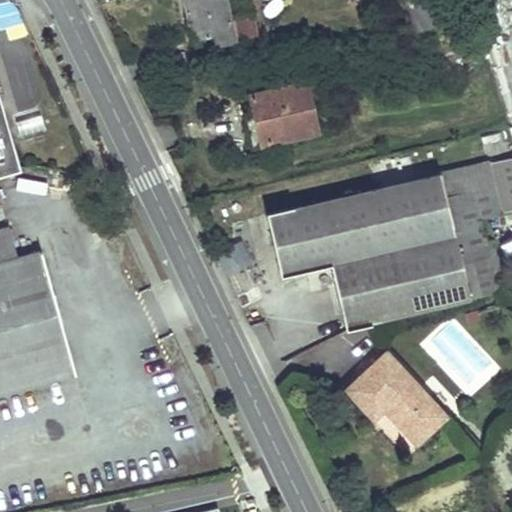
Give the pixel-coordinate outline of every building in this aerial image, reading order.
[(183,0),(192,39),(194,39),(196,49),(237,40),(237,39),(256,35),(250,10),(231,14),(227,0),(183,0)] [(444,67),(477,59),(463,0),(398,0),(407,37),(438,30),(441,42),(438,43),(444,67)] [(321,78),(306,81),(317,130),(333,126),(321,78)] [(317,130),(306,81),(249,94),(254,114),(261,113),(266,141),(317,130)] [(0,173),(19,168),(0,101),(0,173)] [(480,217),(511,210),(511,156),(489,162),(495,186),(474,193),(480,217)] [(486,242),(480,217),(474,193),(495,186),(489,162),(267,213),(272,237),(280,272),(329,261),(338,296),(346,326),(467,298),(468,299),(511,288),(511,286),(491,241),(486,242)] [(0,229),(0,392),(74,373),(40,251),(15,257),(8,228),(0,229)] [(511,239),(500,246),(511,272),(511,239)] [(373,417),(384,407),(417,442),(445,416),(386,351),(347,388),(373,417)] [(465,427),(460,432),(475,449),(480,444),(465,427)]
